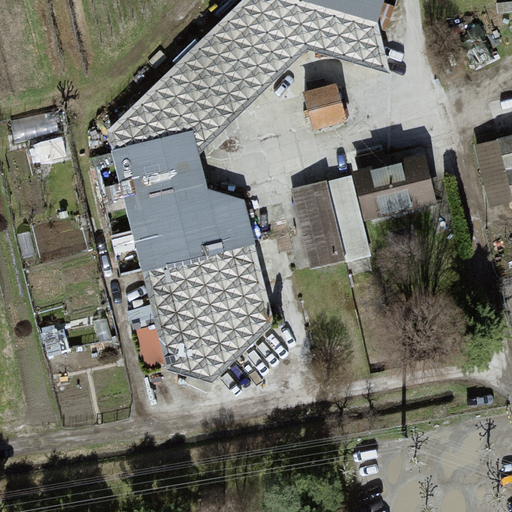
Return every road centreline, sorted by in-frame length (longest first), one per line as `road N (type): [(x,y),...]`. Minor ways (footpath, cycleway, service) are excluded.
road 1 (track): [(185,0),(88,96),(74,141),(145,425),(504,359)]
road 2 (track): [(145,425),(0,445)]
